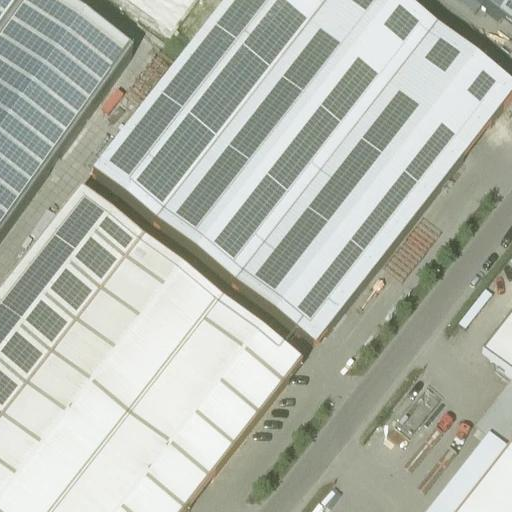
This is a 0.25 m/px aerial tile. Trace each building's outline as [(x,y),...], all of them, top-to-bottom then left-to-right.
[(0,0),(0,243),(130,61),(45,0),(0,0)] [(296,344),(324,341),(511,101),(511,99),(385,0),(233,0),(103,167),(106,196),(296,344)] [(511,0),(466,0),(496,23),(497,22),(511,33),(511,0)] [(0,511),(190,511),(287,388),(284,360),(94,211),(66,215),(0,298),(0,511)] [(511,388),(511,320),(491,346),(495,375),(511,388)] [(511,511),(511,449),(462,511),(511,511)]
